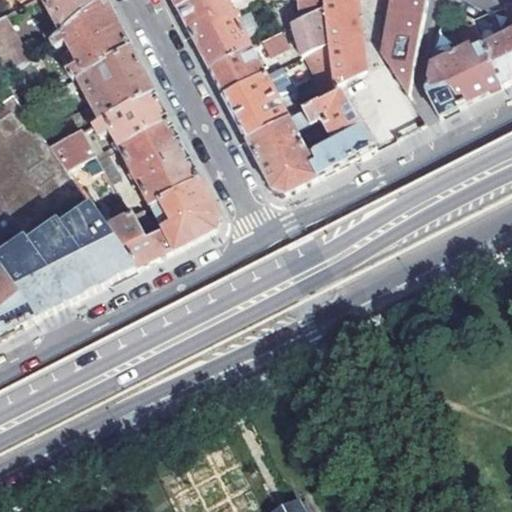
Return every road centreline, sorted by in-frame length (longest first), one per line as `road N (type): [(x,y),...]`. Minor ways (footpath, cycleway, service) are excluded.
road 1 (secondary): [(511,167),(0,430)]
road 2 (secondary): [(0,472),(511,219)]
road 3 (residential): [(265,240),(0,377)]
road 4 (residential): [(511,116),(265,240)]
road 5 (residential): [(265,240),(137,0)]
